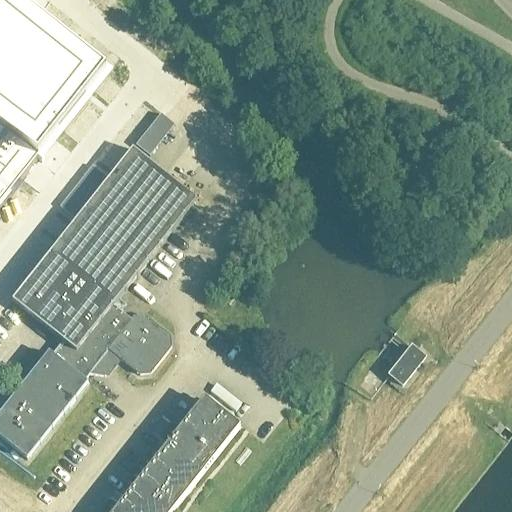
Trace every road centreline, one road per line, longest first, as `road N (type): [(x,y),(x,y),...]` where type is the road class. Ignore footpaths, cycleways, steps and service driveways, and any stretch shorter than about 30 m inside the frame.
road 1 (unknown): [(71,511),(186,367),(238,177)]
road 2 (unclassified): [(345,511),(511,302)]
